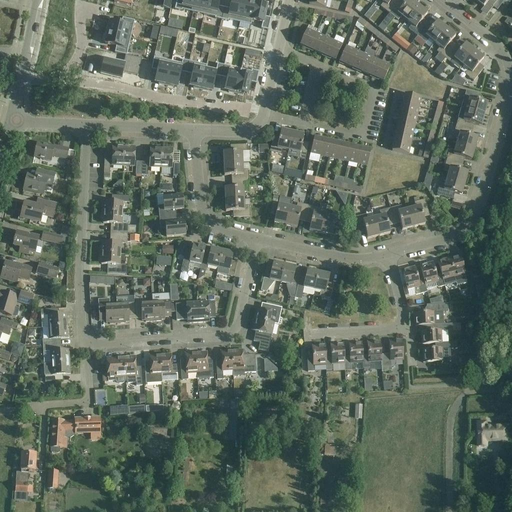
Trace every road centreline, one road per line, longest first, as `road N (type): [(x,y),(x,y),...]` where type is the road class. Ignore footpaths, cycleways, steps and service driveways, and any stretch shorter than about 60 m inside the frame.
road 1 (residential): [(439,0),(502,51),(511,90),(472,224),(460,236),(388,259)]
road 2 (residential): [(264,114),(355,137),(365,132),(371,91),(278,52)]
road 3 (residential): [(85,346),(235,335),(256,241)]
road 4 (residential): [(85,346),(89,125)]
road 5 (residential): [(247,110),(61,80)]
road 6 (residential): [(256,241),(219,232),(202,213),(194,131)]
road 7 (residential): [(388,259),(347,262),(256,241)]
